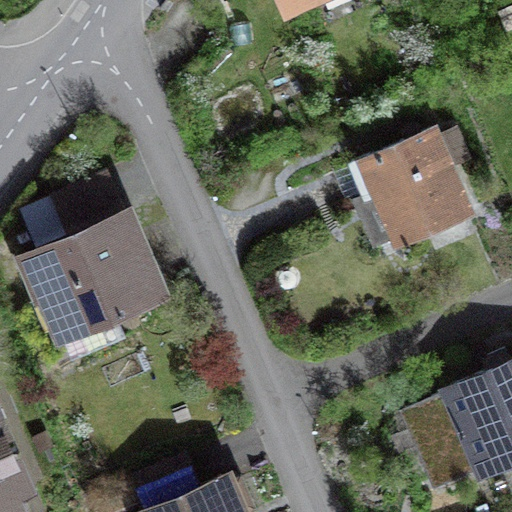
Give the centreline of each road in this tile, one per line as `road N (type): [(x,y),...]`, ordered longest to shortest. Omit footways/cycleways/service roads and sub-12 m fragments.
road 1 (residential): [(104,0),(314,511)]
road 2 (unknown): [(267,398),(511,297)]
road 3 (tertiary): [(104,0),(5,139)]
